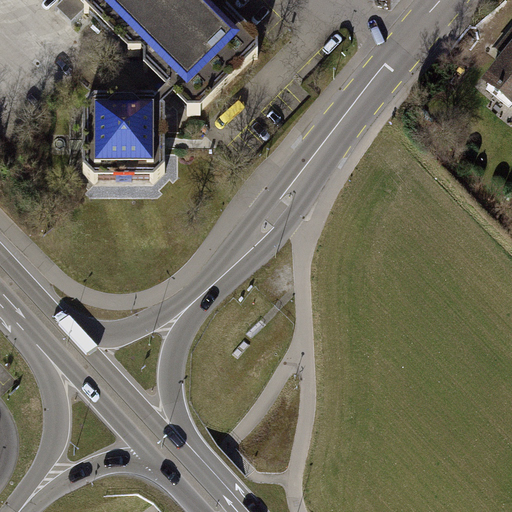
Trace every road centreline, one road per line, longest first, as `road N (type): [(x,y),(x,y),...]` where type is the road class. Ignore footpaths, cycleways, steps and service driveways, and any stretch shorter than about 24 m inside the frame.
road 1 (secondary): [(441,0),(214,284)]
road 2 (secondary): [(211,504),(171,391),(181,339),(214,284)]
road 3 (secondary): [(15,293),(55,403),(57,431),(33,494)]
road 4 (secondary): [(214,284),(134,327),(96,335),(48,328)]
road 5 (primary): [(48,328),(167,457)]
road 6 (secondary): [(33,494),(102,466),(167,457)]
